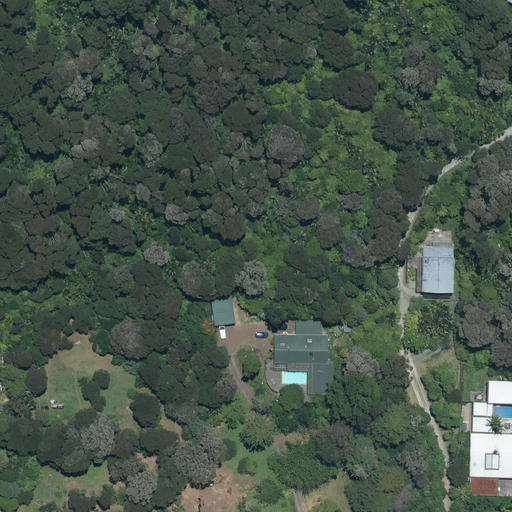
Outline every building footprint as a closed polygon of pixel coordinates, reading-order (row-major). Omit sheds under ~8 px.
[(511,0),(496,0),(510,8),(511,4),(511,0)] [(311,76),(321,76),(321,66),(311,66),(311,76)] [(438,186),(442,194),(453,188),(449,180),(438,186)] [(421,246),(417,291),(448,294),(451,257),(450,257),(451,242),(430,241),(429,246),(421,246)] [(208,297),(212,325),(234,323),(230,294),(208,297)] [(341,323),(346,328),(354,321),(349,315),(341,323)] [(306,370),(305,394),(329,394),(330,362),(326,361),(326,334),(320,335),(320,317),(294,317),(294,334),(272,334),(272,362),(294,363),(294,371),(306,370)] [(468,496),(495,497),(496,479),(511,479),(511,460),(511,434),(490,435),(491,404),(511,404),(511,380),(485,380),(484,403),(471,402),(470,434),(468,434),(467,479),(468,479),(468,496)]
